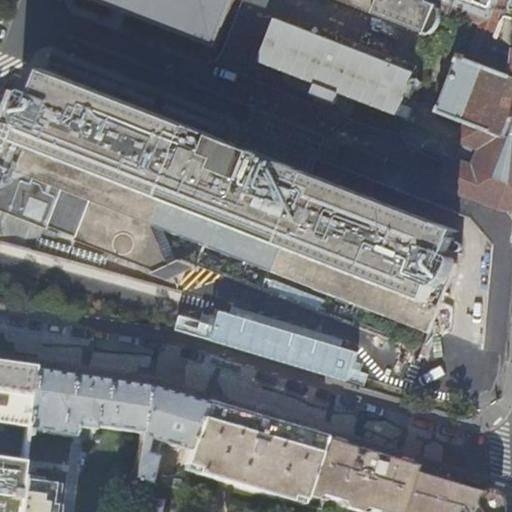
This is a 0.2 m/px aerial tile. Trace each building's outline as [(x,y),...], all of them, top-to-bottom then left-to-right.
[(82,0),(214,48),(232,0),(82,0)] [(511,0),(336,0),(422,33),(434,3),(480,22),(467,57),(458,54),(457,57),(456,56),(435,113),(466,124),(443,187),(501,209),(511,209),(511,0)] [(401,104),(413,73),(273,19),(257,62),(315,85),(310,96),(334,106),(339,94),(407,120),(411,108),(401,104)] [(163,228),(430,333),(458,264),(448,261),(460,232),(314,173),(320,158),(336,165),(346,142),(257,106),(248,130),(255,133),(250,147),(47,65),(35,97),(11,88),(0,117),(0,164),(8,168),(0,186),(0,210),(47,228),(51,218),(79,229),(74,240),(175,279),(168,264),(151,224),(163,228)] [(177,261),(163,228),(151,224),(168,264),(177,261)] [(0,425),(24,429),(28,400),(32,369),(7,366),(0,364),(0,511),(12,511),(18,477),(19,464),(0,461),(0,425)] [(103,380),(32,369),(28,400),(24,429),(90,439),(92,430),(94,430),(94,426),(139,433),(147,387),(103,380)] [(174,395),(147,387),(139,433),(132,479),(156,485),(158,474),(150,472),(152,457),(143,453),(145,438),(186,450),(202,403),(174,395)] [(202,403),(186,450),(181,465),(196,470),(194,474),(286,501),(287,496),(300,500),(320,439),(243,416),(202,403)] [(498,511),(500,511),(483,488),(475,491),(474,493),(469,492),(471,484),(418,468),(320,439),(300,500),(299,503),(318,509),(323,497),(373,511),(498,511)] [(18,477),(12,511),(51,511),(56,482),(18,477)] [(151,511),(156,485),(132,479),(131,480),(126,511),(151,511)]
